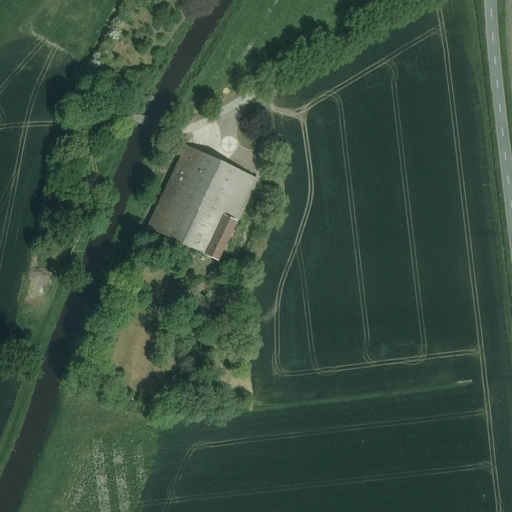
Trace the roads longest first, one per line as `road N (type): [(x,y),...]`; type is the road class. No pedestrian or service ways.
road 1 (track): [(103,114),(94,129),(93,185),(30,348)]
road 2 (tertiary): [(491,0),(511,210)]
